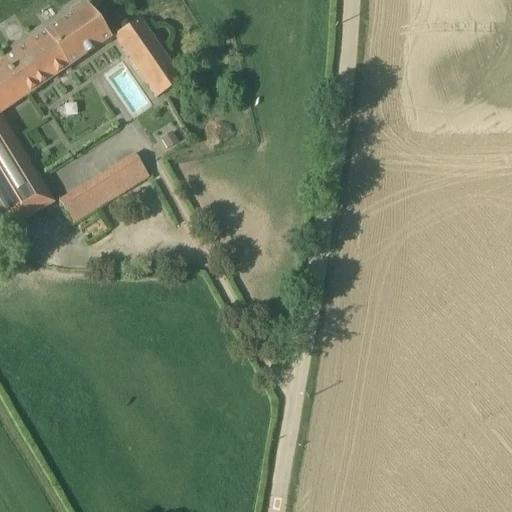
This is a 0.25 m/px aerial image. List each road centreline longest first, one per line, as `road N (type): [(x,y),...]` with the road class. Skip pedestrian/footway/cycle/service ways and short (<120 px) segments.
road 1 (unclassified): [(276,511),(334,147),(347,0)]
road 2 (track): [(295,400),(263,367),(151,162)]
